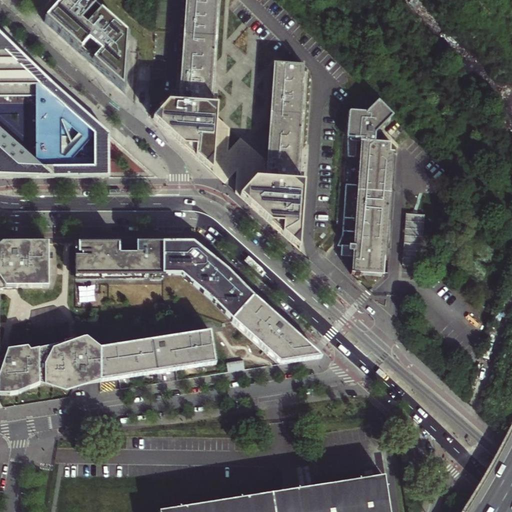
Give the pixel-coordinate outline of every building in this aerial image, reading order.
[(132,37),(92,0),(67,0),(49,20),(77,46),(128,93),(132,37)] [(187,0),(180,106),(211,108),(215,52),(218,0),(187,0)] [(108,178),(109,155),(109,134),(71,101),(49,80),(38,72),(0,36),(0,178),(49,178),(108,178)] [(267,183),(297,185),(305,75),(303,75),(304,66),(276,64),(271,129),(269,159),(267,183)] [(359,144),(362,144),(362,142),(374,143),(375,135),(393,117),(378,103),(369,112),(353,111),(352,112),(351,112),(351,114),(348,113),(347,131),(347,158),(353,159),(353,158),(354,158),(355,158),(355,157),(356,143),(360,143),(359,144)] [(215,109),(211,108),(180,106),(168,105),(156,119),(212,170),(215,109)] [(385,277),(383,276),(393,153),(390,153),(390,144),(374,143),(362,142),(362,144),(359,187),(346,186),(345,219),(359,220),(358,232),(344,231),(343,236),(338,246),(341,247),(340,257),(347,257),(354,258),(353,274),(351,274),(351,275),(385,278),(385,277)] [(303,185),(297,185),(267,183),(257,182),(242,199),(298,250),(303,185)] [(425,216),(405,214),(402,266),(422,267),(425,216)] [(72,237),(72,250),(78,251),(78,254),(71,254),(72,277),(157,278),(158,268),(175,268),(208,297),(219,307),(280,365),(322,359),(304,343),(294,333),(220,264),(188,238),(177,238),(152,237),(106,237),(72,237)] [(0,380),(2,369),(0,368),(0,289),(48,289),(49,245),(25,245),(0,245),(0,380)] [(434,293),(470,328),(481,316),(445,282),(434,293)] [(39,385),(65,388),(88,385),(220,365),(215,333),(101,350),(86,346),(83,341),(72,342),(72,346),(30,353),(28,349),(8,352),(2,369),(0,380),(0,395),(2,396),(10,396),(18,394),(39,385)] [(390,511),(385,475),(317,486),(290,490),(160,510),(160,511),(390,511)]
